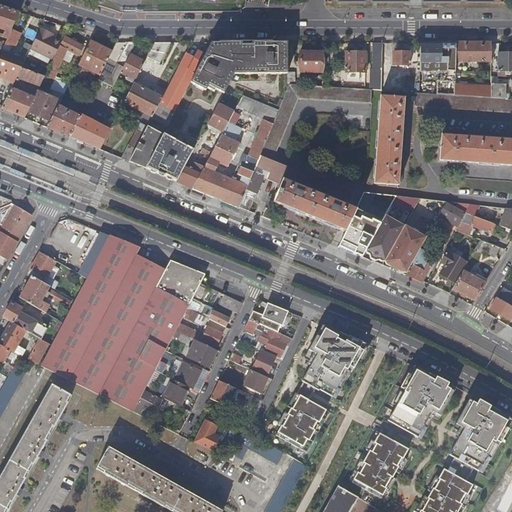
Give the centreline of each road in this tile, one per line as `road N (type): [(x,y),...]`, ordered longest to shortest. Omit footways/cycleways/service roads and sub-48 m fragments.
road 1 (primary): [(463,332),(0,135)]
road 2 (tertiary): [(511,28),(134,28),(20,0)]
road 3 (primary): [(57,196),(260,278)]
road 4 (primary): [(315,299),(511,394)]
road 5 (residential): [(174,455),(260,278)]
road 6 (residential): [(315,299),(255,426)]
